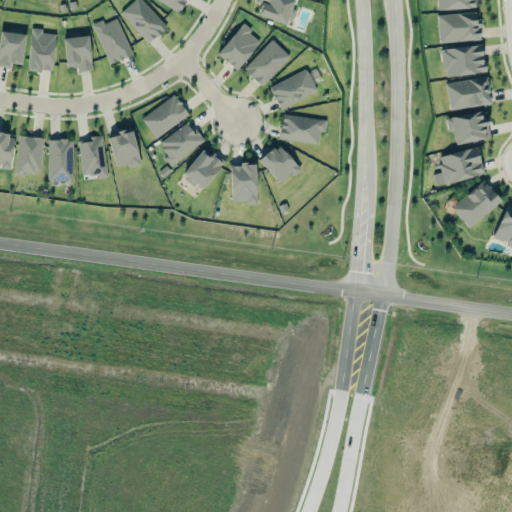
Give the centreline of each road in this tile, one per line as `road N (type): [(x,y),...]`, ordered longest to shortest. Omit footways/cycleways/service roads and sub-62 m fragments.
road 1 (tertiary): [(0,243),(356,291)]
road 2 (secondary): [(385,296),(394,189),(388,0)]
road 3 (residential): [(219,0),(181,59),(112,98),(74,106),(0,99)]
road 4 (secondary): [(356,291),(305,511)]
road 5 (secondary): [(328,511),(385,296)]
road 6 (secondary): [(360,0),(364,208)]
road 7 (secondary): [(356,291),(511,313)]
